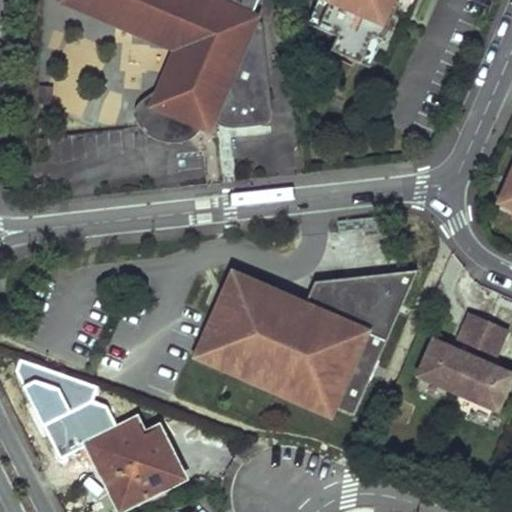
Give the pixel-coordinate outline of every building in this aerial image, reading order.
[(85,0),(84,4),(196,51),(188,62),(159,88),(144,98),(136,106),(134,118),(139,127),(146,134),(163,142),(172,143),(185,141),(196,135),(200,130),(205,114),(213,115),(217,124),(227,128),(258,126),(268,122),(273,115),(262,24),(255,21),(257,16),(252,14),(258,0),(85,0)] [(372,36),(381,40),(399,0),(326,0),(327,0),(329,1),(317,29),(336,37),(329,51),(360,64),(372,36)] [(511,170),(498,203),(511,208),(511,170)] [(303,306),(233,275),(198,355),(224,367),(275,389),(328,413),(331,406),(353,415),(368,379),(363,371),(359,369),(363,360),(367,362),(377,361),(416,271),(383,275),(378,287),(357,278),(314,283),(303,306)] [(383,275),(357,278),(378,287),(383,275)] [(458,341),(494,357),(506,329),(470,314),(458,341)] [(496,410),(511,375),(432,340),(416,375),(496,410)] [(363,360),(359,369),(363,371),(368,379),(377,361),(367,362),(363,360)] [(89,445),(99,465),(114,457),(137,503),(185,479),(160,429),(145,436),(137,421),(89,445)] [(122,511),(137,503),(114,457),(99,465),(122,511)]
